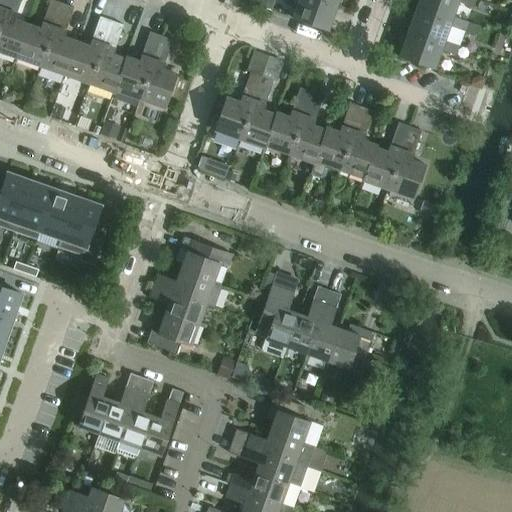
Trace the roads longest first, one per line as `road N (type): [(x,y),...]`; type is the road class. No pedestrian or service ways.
road 1 (unclassified): [(511,297),(169,184)]
road 2 (residential): [(176,511),(219,390),(109,351),(120,323)]
road 3 (residential): [(3,475),(62,304),(120,323)]
road 4 (unclassified): [(169,184),(0,125)]
road 5 (residential): [(169,184),(227,23)]
road 6 (residential): [(120,323),(169,184)]
road 7 (residential): [(355,69),(227,23)]
